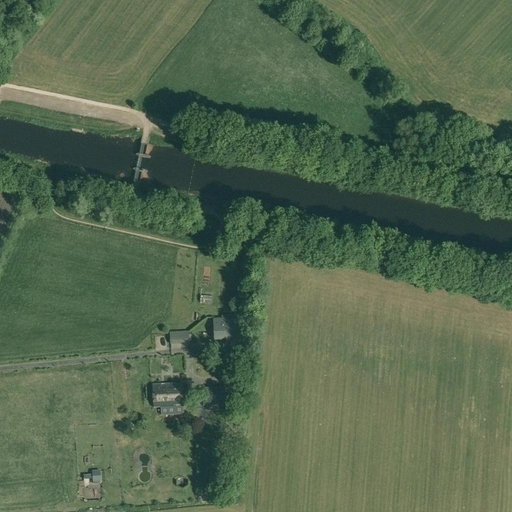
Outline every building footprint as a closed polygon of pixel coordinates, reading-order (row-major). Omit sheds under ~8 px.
[(212,319),(213,341),(240,340),(239,317),(212,319)] [(188,372),(187,360),(164,361),(164,373),(188,372)] [(153,385),(154,408),(184,406),(183,383),(153,385)] [(202,389),(202,406),(224,405),(224,388),(202,389)] [(101,471),(93,472),(94,482),(102,482),(101,471)]
